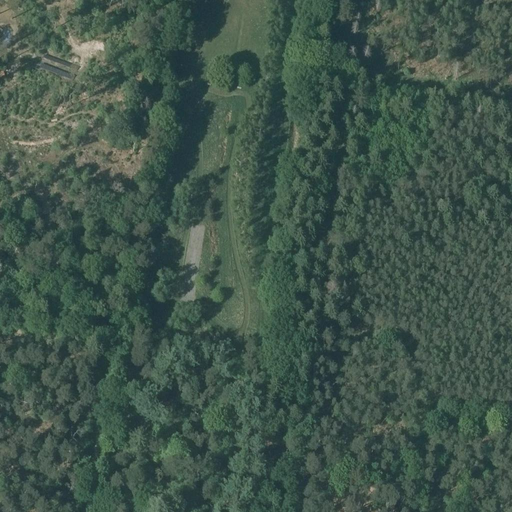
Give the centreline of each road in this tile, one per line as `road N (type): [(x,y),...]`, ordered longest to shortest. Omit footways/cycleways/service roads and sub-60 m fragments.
road 1 (track): [(511,99),(345,82),(320,329),(404,333),(413,341),(418,393),(511,400)]
road 2 (track): [(0,290),(114,312),(84,511)]
